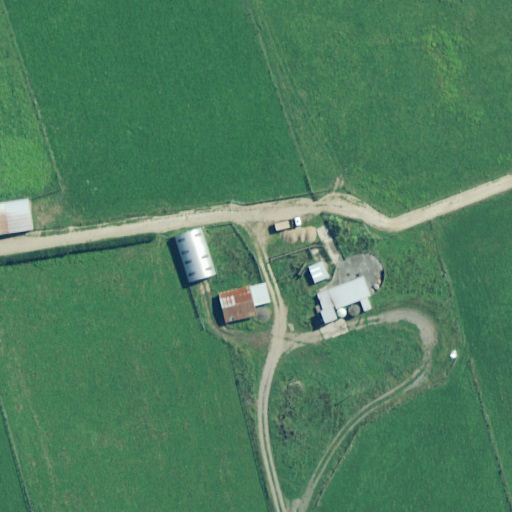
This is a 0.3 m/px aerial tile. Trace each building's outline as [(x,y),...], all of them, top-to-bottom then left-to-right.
[(0,235),(32,231),(28,201),(0,204),(0,235)] [(332,240),(325,225),(315,230),(322,245),(332,240)] [(213,276),(199,231),(174,239),(187,284),(213,276)] [(328,278),(321,262),(307,268),(314,284),(328,278)] [(325,324),(346,317),(342,307),(359,301),(363,314),(372,311),(368,298),(369,298),(363,279),(315,295),(325,324)] [(269,303),(265,284),(218,294),(224,324),(255,317),(253,307),(269,303)]
